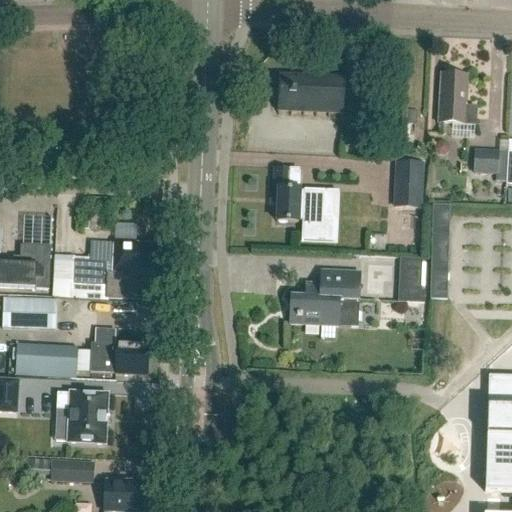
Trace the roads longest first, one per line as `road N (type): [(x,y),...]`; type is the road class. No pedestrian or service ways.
road 1 (unclassified): [(0,18),(206,11)]
road 2 (unclassified): [(397,17),(206,11)]
road 3 (secondary): [(200,194),(206,11)]
road 4 (secondary): [(188,490),(208,434),(212,382),(198,314)]
road 5 (secondary): [(198,314),(184,381),(188,490)]
road 6 (residential): [(200,194),(60,185)]
road 7 (secondary): [(198,314),(200,194)]
